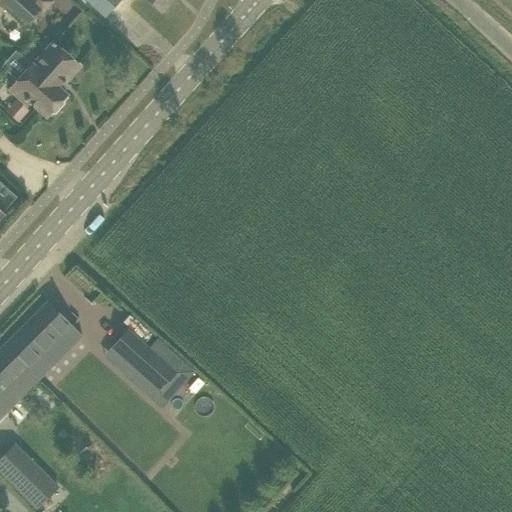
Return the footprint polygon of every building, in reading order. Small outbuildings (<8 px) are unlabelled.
[(18,0),(37,17),(53,0),(18,0)] [(84,0),(104,18),(120,0),(84,0)] [(148,0),(161,12),(171,0),(148,0)] [(27,106),(30,103),(46,117),(66,95),(59,89),(79,67),(53,43),(33,65),(33,64),(9,90),(27,106)] [(0,218),(4,214),(2,212),(16,197),(0,182),(0,218)] [(48,301),(3,345),(11,352),(38,379),(82,335),(48,301)] [(152,400),(176,373),(127,329),(111,347),(132,365),(124,374),(152,400)] [(38,379),(11,352),(3,345),(0,348),(0,417),(5,412),(2,409),(9,401),(13,405),(38,379)] [(0,471),(37,509),(57,489),(13,445),(0,457),(0,471)]
